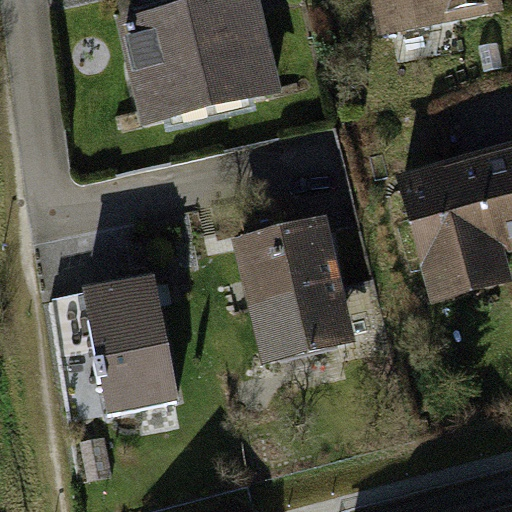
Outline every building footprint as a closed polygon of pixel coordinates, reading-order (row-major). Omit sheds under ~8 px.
[(136,126),(282,89),(259,0),(228,0),(212,4),(211,0),(132,0),(137,18),(110,25),(136,126)] [(368,0),(374,32),(501,11),(498,0),(368,0)] [(502,257),(511,254),(511,149),(391,182),(426,311),(510,289),(502,257)] [(257,364),(351,343),(324,227),(230,249),(257,364)] [(99,414),(170,401),(150,286),(79,298),(99,414)]
